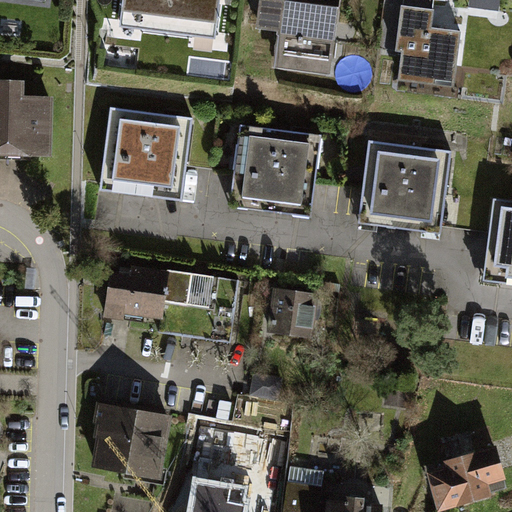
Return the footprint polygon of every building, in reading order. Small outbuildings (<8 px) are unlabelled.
[(118,0),(115,22),(137,26),(136,32),(192,40),(193,32),(215,36),(220,0),(118,0)] [(339,12),(260,3),(256,35),(277,37),(274,65),(332,71),(339,12)] [(399,85),(455,89),(459,37),(434,35),(435,12),(405,10),(399,85)] [(0,163),(52,163),(52,101),(24,101),(24,86),(0,85),(0,163)] [(191,126),(109,116),(99,199),(180,209),(191,126)] [(321,139),(239,129),(229,214),(310,224),(321,139)] [(451,158),(367,148),(357,231),(441,241),(451,158)] [(511,205),(491,203),(479,288),(511,292),(511,205)] [(128,275),(112,273),(108,319),(163,325),(162,337),(233,345),(239,282),(129,270),(128,275)] [(322,296),(276,290),(269,336),(315,343),(322,296)] [(284,380),(254,374),(251,396),(280,401),(284,380)] [(98,412),(86,478),(158,492),(170,425),(98,412)] [(496,450),(462,458),(445,462),(447,471),(427,475),(436,511),(449,511),(474,506),(493,501),(490,488),(504,484),(496,450)] [(292,471),(284,511),(384,511),(385,507),(326,502),(321,497),(324,476),(292,471)]
